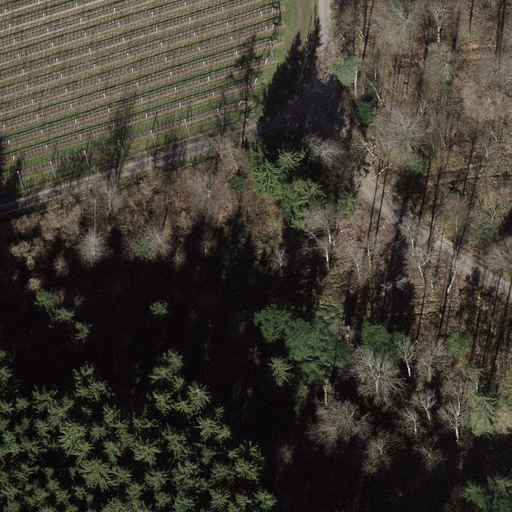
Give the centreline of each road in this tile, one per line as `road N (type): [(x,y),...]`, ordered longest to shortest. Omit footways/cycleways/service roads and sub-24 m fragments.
road 1 (track): [(326,0),(331,64),(317,99),(292,115),(0,209)]
road 2 (track): [(317,99),(417,235),(511,288)]
